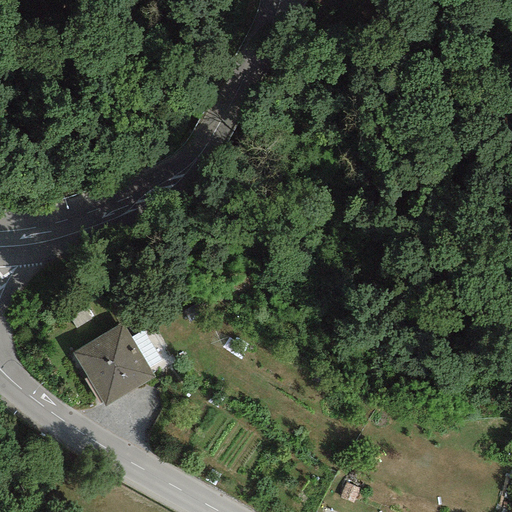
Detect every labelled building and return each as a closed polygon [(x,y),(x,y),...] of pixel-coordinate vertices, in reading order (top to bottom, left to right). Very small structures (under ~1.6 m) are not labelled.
[(201,316),(196,306),(183,312),(189,323),(201,316)] [(85,309),(69,318),(75,328),(91,320),(85,309)] [(130,339),(122,323),(72,350),(103,406),(153,379),(147,369),(130,339)] [(130,339),(147,369),(161,362),(143,331),(130,339)] [(358,488),(345,482),(339,498),(352,503),(358,488)]
